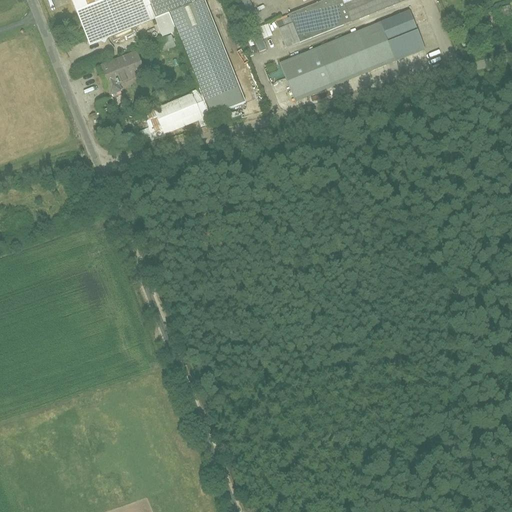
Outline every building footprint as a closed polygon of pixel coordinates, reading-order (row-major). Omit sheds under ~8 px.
[(251,106),(206,0),(71,0),(91,47),(168,17),(214,118),(251,106)] [(249,0),(243,0),(237,2),(244,24),(255,21),(249,0)] [(286,47),(404,0),(403,0),(325,0),(289,14),(293,24),(279,30),(286,47)] [(408,11),(278,62),(294,102),(424,52),(408,11)] [(251,32),(260,53),(267,49),(262,40),(272,36),(268,24),(251,32)] [(171,36),(153,43),(158,55),(176,48),(171,36)] [(138,52),(102,67),(113,95),(123,91),(120,85),(147,74),(138,52)] [(201,92),(157,109),(161,117),(147,123),(150,128),(139,132),(144,144),(211,117),(201,92)]
